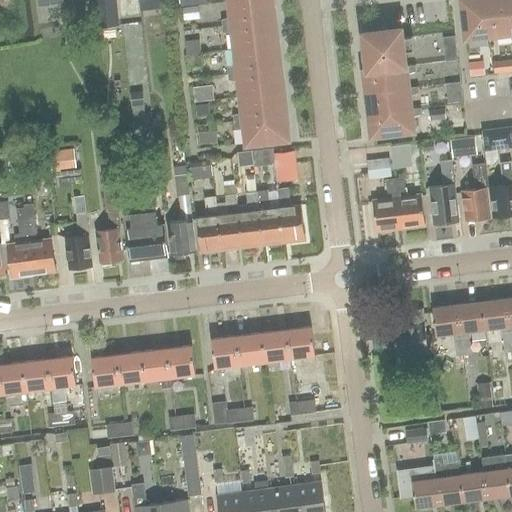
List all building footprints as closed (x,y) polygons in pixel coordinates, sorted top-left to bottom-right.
[(0,0),(1,11),(21,9),(19,0),(0,0)] [(121,25),(117,0),(95,0),(99,28),(121,25)] [(166,8),(164,0),(139,0),(141,11),(166,8)] [(275,20),(273,5),(272,0),(240,0),(229,1),(231,17),(222,20),(223,26),(275,20)] [(489,38),(484,0),(460,0),(461,4),(463,21),(466,40),(489,38)] [(511,35),(507,0),(484,0),(489,38),(511,35)] [(199,19),(198,7),(181,9),(182,21),(199,19)] [(278,44),(276,29),(275,20),(223,26),(223,33),(233,33),(235,49),(278,44)] [(413,37),(403,38),(402,29),(389,31),(389,30),(379,31),(379,32),(363,34),(366,54),(361,55),(363,72),(406,66),(405,52),(415,51),(413,37)] [(457,52),(455,36),(444,37),(446,54),(457,52)] [(200,52),(199,40),(185,41),(187,54),(200,52)] [(280,68),(279,52),(278,44),(235,49),(237,65),(228,68),(228,74),(280,68)] [(188,67),(202,65),(200,52),(187,54),(187,59),(188,67)] [(458,60),(457,52),(446,54),(447,61),(458,60)] [(511,59),(501,61),(503,73),(511,71),(511,59)] [(484,76),(482,62),(469,64),(470,78),(484,76)] [(416,65),(406,66),(363,72),(366,93),(409,88),(407,74),(417,72),(416,65)] [(283,91),(281,76),(280,68),(228,74),(229,80),(239,81),(241,97),(283,91)] [(446,83),(448,102),(463,100),(461,81),(446,83)] [(202,87),(193,88),(195,102),(204,101),(202,87)] [(418,87),(409,88),(366,93),(369,114),(412,109),(410,96),(419,93),(418,87)] [(144,104),(142,91),(130,92),(132,106),(144,104)] [(286,115),(284,100),(283,91),(241,97),(243,112),(233,115),(234,122),(286,115)] [(195,104),(197,116),(209,115),(207,103),(195,104)] [(421,108),(412,109),(369,114),(371,137),(395,134),(412,132),(414,132),(413,117),(422,114),(421,108)] [(430,120),(446,118),(445,109),(429,111),(430,120)] [(289,140),(286,115),(234,122),(235,128),(245,129),(247,145),(289,140)] [(511,150),(511,127),(483,131),(486,154),(511,150)] [(199,132),(199,144),(213,143),(212,131),(199,132)] [(475,137),(451,140),(453,157),(477,154),(475,137)] [(433,140),(422,141),(423,149),(434,148),(433,140)] [(138,176),(135,144),(123,145),(126,177),(138,176)] [(394,169),(413,167),(410,144),(391,146),(394,169)] [(77,169),(74,148),(50,151),(52,172),(77,169)] [(252,151),(254,168),(265,167),(263,149),(252,151)] [(293,150),(274,153),(277,181),(297,178),(293,150)] [(392,170),(390,158),(368,161),(370,173),(392,170)] [(457,206),(453,172),(452,159),(441,160),(442,173),(445,193),(431,194),(433,212),(434,212),(436,224),(458,221),(456,207),(457,206)] [(210,168),(209,160),(191,162),(192,170),(210,168)] [(511,164),(511,161),(501,162),(504,186),(490,187),(492,204),(493,204),(495,217),(511,214),(511,164)] [(487,188),(489,188),(490,188),(487,168),(487,163),(474,165),(477,189),(462,191),(465,208),(466,208),(467,220),(489,218),(488,203),(489,203),(487,188)] [(187,174),(186,165),(174,166),(175,175),(187,174)] [(122,241),(114,171),(107,172),(110,200),(107,200),(111,228),(97,230),(101,262),(102,262),(102,265),(112,263),(114,261),(124,259),(122,241)] [(196,250),(189,194),(187,174),(175,175),(178,195),(180,195),(183,220),(169,222),(173,253),(174,253),(174,256),(187,254),(186,251),(196,250)] [(404,178),(395,179),(401,228),(425,225),(422,196),(404,198),(403,193),(406,190),(404,178)] [(401,228),(395,179),(386,180),(388,192),(391,194),(391,199),(373,202),(377,231),(401,228)] [(224,185),(226,195),(237,194),(235,184),(224,185)] [(278,189),(280,207),(285,242),(306,240),(301,205),(291,206),(289,187),(278,189)] [(153,226),(151,206),(154,206),(152,188),(141,190),(149,256),(155,256),(158,258),(169,257),(165,225),(153,226)] [(149,256),(141,190),(133,191),(137,228),(125,230),(129,261),(140,260),(143,257),(149,256)] [(285,242),(280,207),(270,208),(268,190),(257,191),(264,245),(285,242)] [(264,245),(257,191),(246,192),(249,211),(239,212),(243,248),(264,245)] [(243,248),(239,212),(237,194),(226,195),(228,214),(218,215),(223,250),(243,248)] [(84,196),(75,197),(77,213),(86,212),(84,196)] [(223,250),(218,215),(216,196),(205,197),(207,216),(197,217),(201,253),(223,250)] [(6,202),(0,202),(0,220),(9,219),(6,202)] [(39,242),(35,216),(34,203),(25,204),(25,208),(26,207),(27,217),(34,274),(56,271),(52,240),(39,242)] [(26,207),(25,208),(17,208),(18,218),(22,244),(8,246),(12,276),(34,274),(27,217),(26,207)] [(93,266),(86,212),(77,213),(80,235),(65,237),(69,269),(93,266)] [(511,348),(511,346),(506,299),(482,302),(485,330),(502,328),(505,349),(511,348)] [(485,330),(482,302),(458,305),(464,354),(471,353),(468,332),(485,330)] [(464,354),(458,305),(433,308),(437,336),(454,334),(457,355),(464,354)] [(394,328),(397,356),(399,356),(400,366),(414,365),(413,354),(429,352),(425,325),(423,309),(410,310),(412,326),(394,328)] [(312,326),(287,329),(292,367),(301,366),(300,359),(298,359),(298,358),(316,356),(312,326)] [(292,367),(287,329),(262,332),(266,362),(282,360),(283,368),(292,367)] [(266,362),(262,332),(237,336),(241,365),(266,362)] [(241,365),(237,336),(212,339),(216,368),(229,366),(230,375),(241,374),(240,365),(241,365)] [(192,345),(167,348),(171,378),(196,374),(192,345)] [(171,378),(167,348),(142,351),(146,381),(162,379),(163,388),(172,387),(171,378)] [(146,381),(142,351),(117,354),(121,384),(146,381)] [(121,384),(117,354),(92,357),(96,387),(121,384)] [(73,356),(48,359),(51,388),(52,388),(77,385),(73,356)] [(51,388),(48,359),(23,362),(26,391),(44,389),(46,404),(54,403),(52,388),(51,388)] [(26,391),(23,362),(0,364),(0,383),(1,394),(26,391)] [(478,383),(481,407),(492,405),(490,382),(478,383)] [(295,386),(297,401),(302,401),(304,414),(317,412),(316,400),(319,399),(317,383),(295,386)] [(495,405),(503,405),(503,389),(494,389),(495,405)] [(413,414),(442,411),(439,393),(411,397),(413,414)] [(241,422),(240,408),(228,410),(227,401),(213,403),(215,424),(229,422),(229,423),(241,422)] [(302,401),(297,401),(290,403),(292,416),(304,414),(302,401)] [(254,420),(253,407),(240,408),(241,422),(254,420)] [(76,424),(74,411),(60,413),(62,426),(76,424)] [(62,426),(60,413),(49,414),(50,427),(62,426)] [(197,427),(195,414),(182,416),(184,429),(197,427)] [(184,429),(182,416),(169,417),(171,431),(184,429)] [(476,417),(462,419),(464,431),(478,429),(477,423),(476,417)] [(13,432),(12,419),(0,420),(0,432),(0,433),(2,433),(13,432)] [(454,430),(452,419),(429,422),(431,433),(454,430)] [(134,435),(132,421),(120,423),(121,436),(134,435)] [(121,436),(120,423),(107,424),(109,438),(121,436)] [(332,437),(330,425),(306,428),(308,441),(332,437)] [(428,442),(427,428),(406,429),(408,444),(428,442)] [(300,430),(295,431),(292,435),(292,440),(296,443),(301,442),(304,438),(304,433),(300,430)] [(69,442),(69,439),(68,433),(57,435),(58,443),(69,442)] [(202,495),(195,434),(181,436),(189,496),(202,495)] [(128,466),(125,442),(112,444),(115,467),(128,466)] [(14,456),(12,445),(1,447),(2,458),(14,456)] [(110,446),(97,448),(99,456),(111,454),(110,446)] [(299,511),(295,485),(294,476),(295,476),(291,455),(284,456),(287,486),(270,488),(272,511),(299,511)] [(460,474),(461,474),(459,462),(445,463),(444,458),(435,459),(434,459),(435,464),(440,505),(464,501),(460,474)] [(321,473),(319,460),(311,462),(312,473),(321,473)] [(32,464),(20,465),(22,479),(34,477),(32,464)] [(440,505),(435,464),(397,469),(401,498),(415,496),(416,508),(440,505)] [(511,495),(507,468),(484,471),(487,498),(511,495)] [(251,482),(250,470),(241,471),(243,482),(251,482)] [(484,471),(461,474),(460,474),(464,501),(487,498),(484,471)] [(225,485),(223,473),(215,474),(216,486),(225,485)] [(325,511),(322,481),(295,485),(299,511),(325,511)] [(162,511),(161,503),(148,504),(145,482),(132,484),(135,506),(135,511),(162,511)] [(17,483),(8,484),(9,498),(19,497),(17,483)] [(272,511),(270,488),(244,492),(246,511),(272,511)] [(246,511),(244,492),(217,495),(219,511),(246,511)] [(78,505),(77,493),(68,494),(70,506),(78,505)] [(33,511),(35,511),(34,499),(25,500),(25,511),(33,511)] [(189,511),(188,499),(161,503),(162,511),(189,511)]
